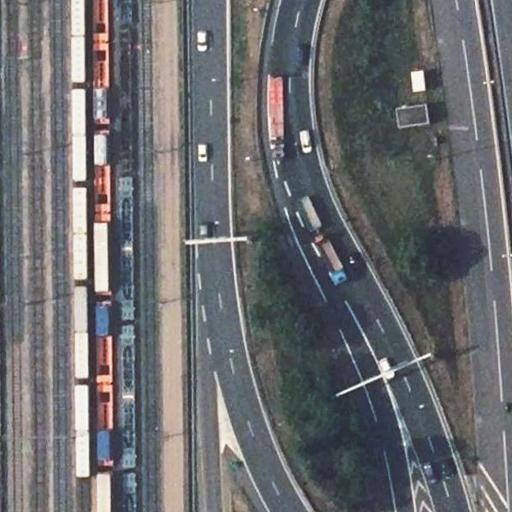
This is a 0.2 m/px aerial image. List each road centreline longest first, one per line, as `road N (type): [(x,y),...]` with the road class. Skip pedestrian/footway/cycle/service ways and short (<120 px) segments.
road 1 (trunk): [(465,0),(494,194),(511,405)]
road 2 (trunk): [(210,195),(237,378),(261,454),(296,511)]
road 3 (trunk): [(210,195),(211,511)]
road 4 (trunk): [(300,0),(291,41),(294,142),(310,196),(357,282)]
road 5 (trunk): [(357,282),(424,415),(453,511)]
road 6 (trunk): [(357,282),(356,339),(402,511)]
road 7 (trunk): [(208,0),(210,195)]
